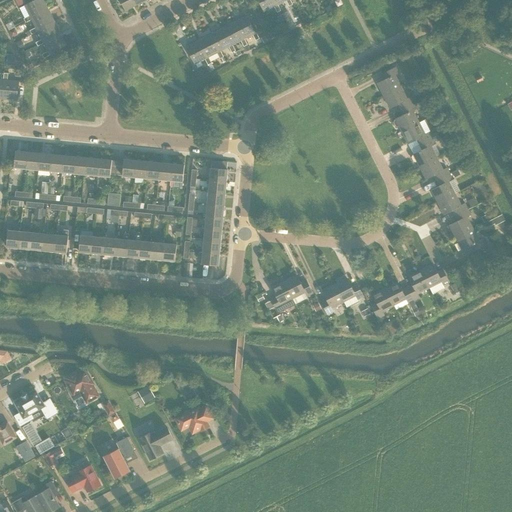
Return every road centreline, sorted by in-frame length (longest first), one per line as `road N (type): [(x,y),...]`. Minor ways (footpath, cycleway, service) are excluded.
road 1 (residential): [(242,235),(366,241),(384,228),(395,197),(337,76),(254,121),(248,149)]
road 2 (residential): [(242,235),(236,279),(219,291),(0,272)]
road 3 (residential): [(82,511),(221,438)]
road 4 (residential): [(248,149),(110,135)]
